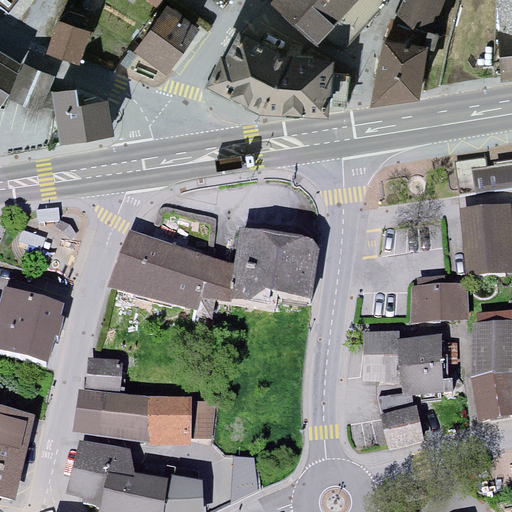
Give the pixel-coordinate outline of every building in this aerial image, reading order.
[(0,0),(0,9),(7,15),(19,0),(0,0)] [(276,0),(270,7),(310,45),(352,0),(276,0)] [(441,0),(405,0),(394,25),(423,38),(441,0)] [(494,41),(498,77),(511,75),(511,2),(501,3),(504,40),(494,41)] [(164,72),(196,34),(168,12),(137,50),(164,72)] [(100,29),(64,19),(55,49),(90,60),(100,29)] [(326,63),(280,53),(237,34),(225,62),(219,59),(207,87),(258,108),(289,116),(320,115),(326,63)] [(425,53),(382,45),(371,102),(417,96),(425,53)] [(0,97),(15,72),(0,62),(0,97)] [(75,90),(51,93),(59,144),(113,136),(108,102),(77,107),(75,90)] [(511,164),(479,166),(480,189),(511,187),(511,164)] [(511,280),(511,276),(506,218),(462,222),(468,285),(511,280)] [(312,256),(240,243),(234,277),(230,300),(303,313),(312,256)] [(230,300),(234,277),(127,248),(115,292),(200,315),(206,294),(230,300)] [(463,294),(412,296),(413,327),(464,325),(463,294)] [(59,318),(6,303),(0,324),(0,354),(44,368),(59,318)] [(511,420),(511,351),(511,321),(475,323),(478,422),(511,420)] [(437,398),(437,349),(399,349),(399,398),(437,398)] [(148,406),(77,399),(71,442),(146,451),(146,455),(191,455),(190,404),(148,406)] [(409,417),(381,426),(390,455),(418,446),(409,417)] [(33,426),(0,418),(0,503),(15,507),(33,426)] [(129,458),(75,452),(67,504),(98,509),(97,511),(200,511),(200,486),(166,483),(168,471),(130,465),(129,458)] [(235,492),(256,493),(258,458),(236,457),(235,492)]
